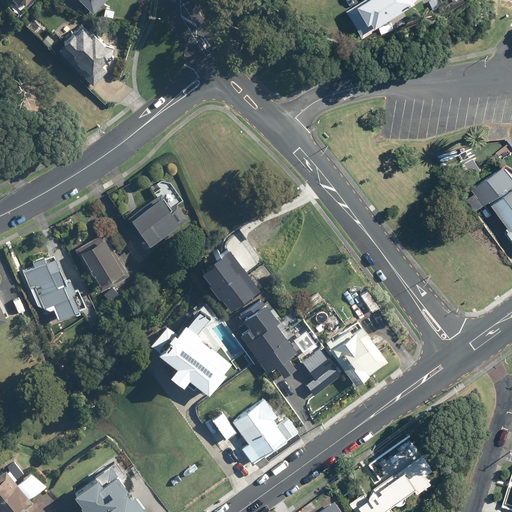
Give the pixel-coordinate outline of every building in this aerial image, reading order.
[(82,0),(94,12),(105,0),(82,0)] [(364,0),(350,9),(366,33),(382,22),(383,24),(420,0),(364,0)] [(107,68),(118,55),(116,48),(97,31),(95,33),(82,22),(57,52),(85,81),(87,78),(94,86),(109,69),(107,68)] [(511,167),(508,162),(470,189),(481,206),(495,196),(511,222),(511,223),(510,225),(511,228),(511,167)] [(182,216),(169,197),(158,194),(129,214),(148,241),(182,216)] [(105,229),(76,246),(101,288),(130,271),(105,229)] [(212,254),(201,262),(231,306),(259,286),(228,241),(211,252),(212,254)] [(36,300),(43,304),(78,288),(72,274),(58,280),(49,257),(47,258),(45,253),(31,259),(33,264),(22,268),(36,300)] [(0,292),(0,280),(2,280),(0,275),(0,320),(11,315),(0,292)] [(243,331),(241,332),(269,371),(277,365),(285,376),(298,367),(290,356),(299,350),(279,321),(282,319),(269,299),(267,301),(264,297),(240,313),(246,321),(239,326),(243,331)] [(176,325),(175,327),(168,322),(152,342),(176,364),(171,371),(185,382),(191,375),(211,392),(228,370),(227,369),(233,362),(203,337),(204,335),(187,320),(180,328),(176,325)] [(371,372),(390,358),(372,334),(373,333),(370,327),(365,322),(331,347),(357,384),(366,378),(371,372)] [(329,354),(321,346),(303,360),(316,376),(307,383),(315,394),(342,373),(335,364),(329,354)] [(266,395),(233,418),(249,441),(243,446),(254,461),(300,429),(291,415),(282,421),(278,415),(279,414),(266,395)] [(228,437),(237,429),(224,411),(214,419),(228,437)] [(367,490),(352,500),(360,511),(399,511),(393,504),(418,486),(421,491),(421,490),(435,480),(429,472),(436,467),(424,451),(376,485),(378,487),(371,492),(373,495),(372,496),(367,490)] [(115,461),(75,488),(84,500),(82,501),(89,511),(150,511),(136,491),(134,492),(130,487),(132,485),(115,461)] [(32,511),(28,507),(33,503),(35,501),(33,499),(31,496),(47,483),(33,468),(19,479),(17,476),(18,474),(10,463),(0,470),(0,511),(32,511)] [(348,511),(338,498),(317,511),(348,511)]
